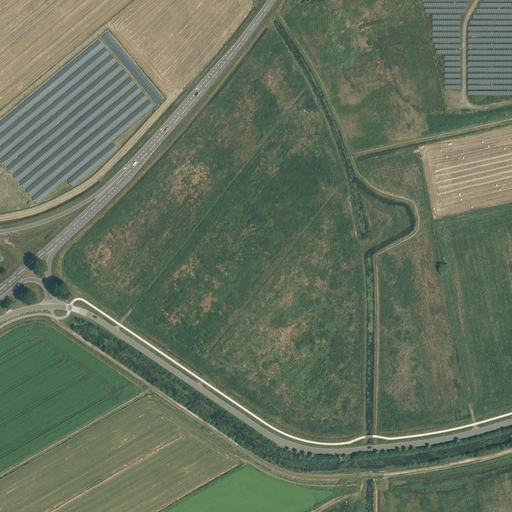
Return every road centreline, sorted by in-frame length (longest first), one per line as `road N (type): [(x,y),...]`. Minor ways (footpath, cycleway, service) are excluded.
road 1 (track): [(511,447),(428,467),(296,474),(261,461),(53,317)]
road 2 (tertiary): [(511,420),(418,443),(299,448),(91,315),(57,306)]
road 3 (primary): [(133,167),(272,0)]
road 4 (primary): [(133,167),(76,207),(0,231)]
